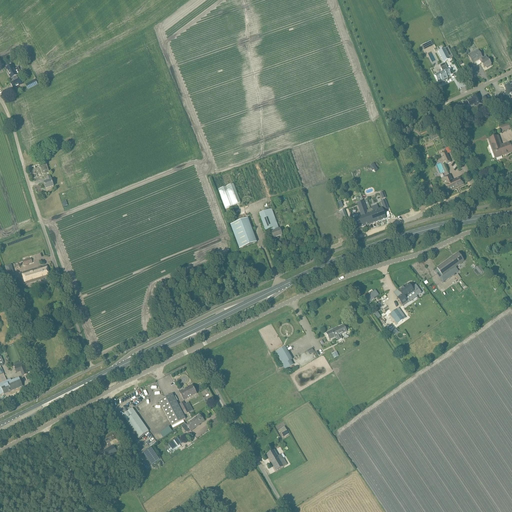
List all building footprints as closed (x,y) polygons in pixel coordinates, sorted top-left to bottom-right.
[(444,49),(438,52),(444,63),(450,60),(449,59),(453,58),(450,51),(448,48),(444,49)] [(488,67),(489,68),(491,66),(491,65),(488,60),(488,59),(487,60),(486,56),(483,58),(479,50),(472,54),(468,56),(470,60),(472,64),(479,60),(481,63),(484,69),(488,66),(488,67)] [(445,64),(440,66),(442,72),(434,76),(437,82),(441,80),(442,81),(443,81),(443,82),(448,80),(447,79),(448,78),(447,77),(451,75),(448,69),(447,69),(445,64)] [(12,78),(14,82),(10,84),(12,88),(12,90),(21,86),(22,85),(19,79),(18,80),(16,76),(17,76),(17,75),(21,73),(18,68),(14,70),(12,66),(6,69),(11,79),(12,78)] [(473,78),(469,71),(463,74),(467,81),(473,78)] [(498,97),(495,98),(497,103),(499,104),(501,103),(505,101),(506,101),(505,100),(507,99),(506,97),(509,95),(511,94),(511,95),(511,84),(511,82),(510,83),(505,85),(506,86),(504,87),(506,91),(505,92),(506,94),(502,95),(502,94),(498,96),(498,97)] [(489,100),(487,96),(482,98),(483,100),(480,102),(478,95),(474,97),(474,98),(473,98),(472,98),(466,101),(470,109),(476,107),(481,105),(482,107),(490,104),(490,103),(489,100)] [(511,152),(509,144),(501,146),(498,137),(489,140),(491,146),(493,145),(496,152),(493,153),(495,158),(503,155),(506,154),(507,154),(511,152)] [(441,154),(445,165),(446,165),(451,163),(449,160),(446,152),(441,154)] [(33,179),(50,175),(48,167),(38,170),(37,166),(30,168),(33,179)] [(46,189),(51,188),(54,187),(52,181),(51,181),(50,176),(47,177),(48,182),(44,183),(46,189)] [(452,181),(451,179),(450,176),(443,179),(445,185),(448,191),(463,185),(460,178),(452,181)] [(433,191),(421,197),(422,197),(424,202),(435,198),(435,197),(433,191)] [(354,219),(352,220),(354,225),(356,230),(371,224),(367,214),(368,213),(367,211),(364,202),(357,204),(361,216),(359,217),(358,214),(353,216),(354,219)] [(368,213),(367,214),(371,224),(386,219),(384,214),(382,208),(379,210),(373,212),(368,213)] [(351,221),(347,209),(339,212),(343,223),(351,221)] [(282,236),(280,231),(280,229),(279,230),(278,227),(271,210),(259,215),(265,231),(272,229),(273,232),(271,233),(273,239),(282,236)] [(231,224),(239,249),(257,243),(249,218),(231,224)] [(434,272),(437,276),(442,282),(455,273),(453,269),(463,261),(458,254),(437,269),(434,272)] [(5,267),(8,279),(15,277),(11,265),(5,267)] [(25,284),(45,279),(50,277),(47,266),(42,267),(22,273),(25,284)] [(405,298),(413,291),(416,295),(421,291),(415,284),(411,288),(408,284),(404,287),(404,286),(401,289),(398,291),(401,295),(397,298),(401,304),(403,306),(408,302),(405,298)] [(375,290),(365,298),(368,303),(378,295),(375,290)] [(397,325),(406,318),(401,312),(399,313),(397,310),(390,315),(397,325)] [(389,313),(380,319),(385,329),(394,324),(389,313)] [(34,338),(39,337),(36,325),(30,326),(34,338)] [(340,336),(347,332),(344,326),(332,331),(326,333),(329,340),(335,337),(335,338),(336,337),(338,341),(342,340),(340,336)] [(285,347),(283,349),(276,353),(283,365),(292,360),(285,347)] [(27,374),(22,362),(14,365),(14,367),(17,374),(20,372),(22,376),(27,374)] [(7,381),(11,391),(23,387),(19,378),(12,381),(11,379),(7,381)] [(0,383),(0,395),(4,394),(11,391),(7,381),(0,383)] [(184,401),(197,394),(192,386),(179,393),(184,401)] [(159,402),(161,406),(173,428),(184,422),(183,421),(186,420),(175,399),(172,395),(159,402)] [(148,398),(137,406),(140,410),(151,402),(148,398)] [(183,403),(180,405),(185,415),(189,413),(183,403)] [(122,416),(138,439),(149,432),(132,409),(122,416)] [(183,429),(187,427),(191,431),(204,421),(200,415),(186,425),(184,423),(181,426),(183,429)] [(163,438),(173,432),(169,427),(160,433),(163,438)] [(279,430),(283,438),(289,434),(285,427),(279,430)] [(107,458),(112,455),(117,452),(114,446),(112,446),(110,443),(118,439),(117,437),(115,432),(103,438),(109,448),(103,451),(107,458)] [(172,450),(181,444),(177,438),(168,445),(172,450)] [(151,448),(143,454),(145,457),(152,466),(160,460),(153,451),(151,448)] [(276,471),(280,469),(287,465),(281,454),(278,456),(274,451),(271,452),(267,455),(276,471)]
